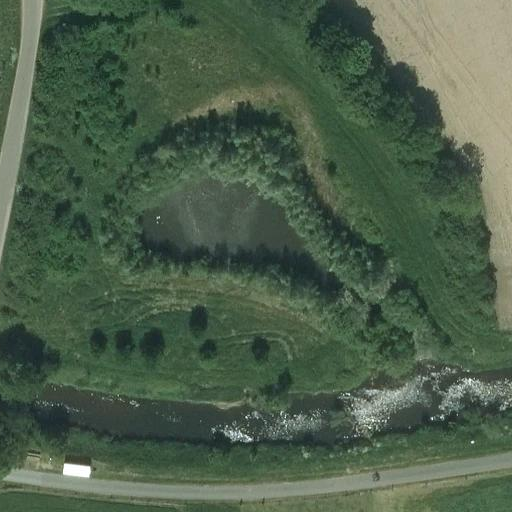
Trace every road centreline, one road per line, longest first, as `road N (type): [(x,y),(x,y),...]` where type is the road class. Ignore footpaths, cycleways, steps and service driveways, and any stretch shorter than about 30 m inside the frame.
road 1 (unclassified): [(511,465),(266,498),(118,494),(0,475)]
road 2 (unclassified): [(32,0),(0,203)]
